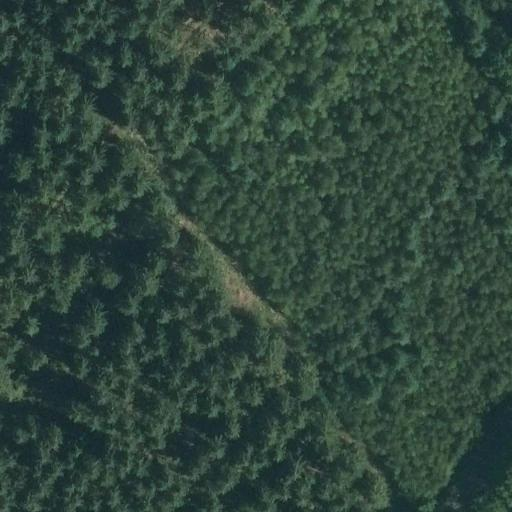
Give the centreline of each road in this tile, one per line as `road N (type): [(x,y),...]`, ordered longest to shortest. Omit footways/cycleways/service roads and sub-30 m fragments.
road 1 (track): [(156,167),(0,378)]
road 2 (track): [(156,167),(287,0)]
road 3 (track): [(30,0),(156,167)]
